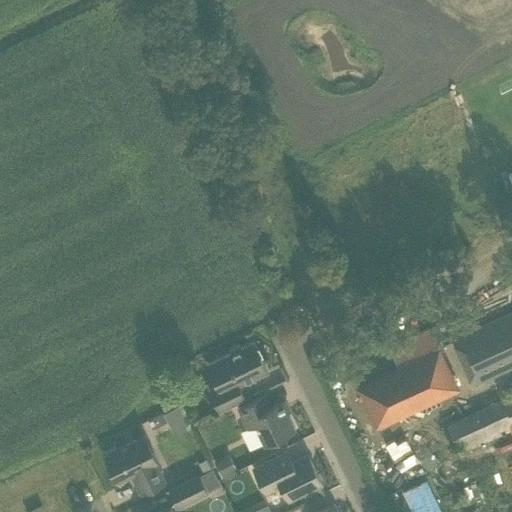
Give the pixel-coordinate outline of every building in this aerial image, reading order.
[(511,392),(447,423),(460,452),(511,428),(511,311),(477,328),(466,333),(453,339),(473,382),(511,364),(511,392)] [(399,364),(358,382),(378,425),(459,387),(440,346),(443,344),(434,325),(390,345),(399,364)] [(210,390),(220,410),(244,398),(238,384),(267,370),(253,341),(240,347),(239,345),(230,349),(231,351),(207,363),(218,385),(210,390)] [(174,390),(180,403),(191,398),(192,390),(185,385),(174,390)] [(255,424),(264,443),(295,428),(287,411),(290,409),(285,398),(271,405),(266,393),(237,407),(248,428),(255,424)] [(180,403),(162,407),(167,429),(185,424),(180,403)] [(131,474),(140,494),(166,481),(156,461),(158,461),(145,434),(103,454),(116,481),(131,474)] [(287,451),(253,468),(265,491),(280,484),(287,499),(322,482),(308,454),(292,462),(287,451)] [(229,453),(213,461),(221,477),(237,469),(229,453)] [(206,458),(198,462),(203,471),(211,467),(206,458)] [(169,489),(177,506),(207,491),(220,484),(213,467),(169,489)] [(426,475),(402,487),(413,511),(424,511),(440,504),(426,475)] [(271,511),(267,503),(249,511),(271,511)] [(313,511),(337,511),(333,503),(313,511)]
